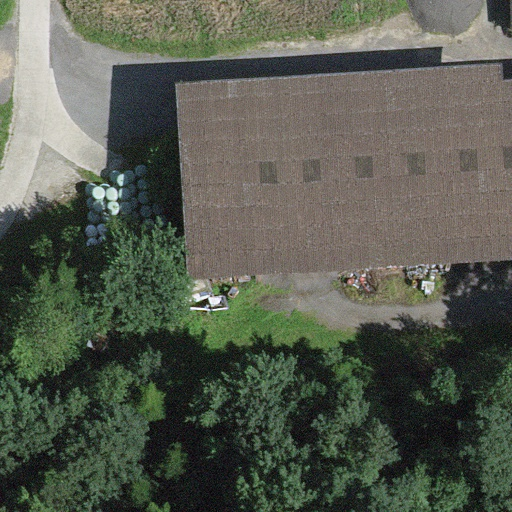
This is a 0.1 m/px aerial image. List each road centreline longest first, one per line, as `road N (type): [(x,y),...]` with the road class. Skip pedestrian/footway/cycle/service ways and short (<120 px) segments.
road 1 (track): [(42,48),(173,77),(511,80)]
road 2 (track): [(42,0),(28,126),(0,209)]
